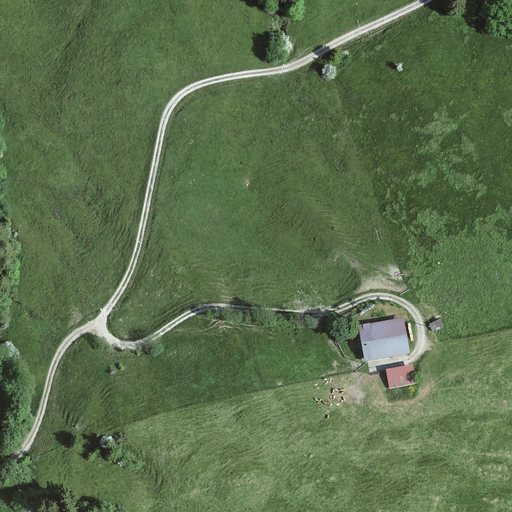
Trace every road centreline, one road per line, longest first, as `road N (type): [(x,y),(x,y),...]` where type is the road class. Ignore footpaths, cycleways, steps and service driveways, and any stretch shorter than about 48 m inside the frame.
road 1 (track): [(425,0),(297,61),(174,97),(161,120),(127,267),(96,326)]
road 2 (track): [(96,326),(105,339),(141,343),(198,308),(324,312),(380,296),(404,300),(422,341)]
road 3 (track): [(96,326),(72,334),(53,364),(36,432),(0,472)]
